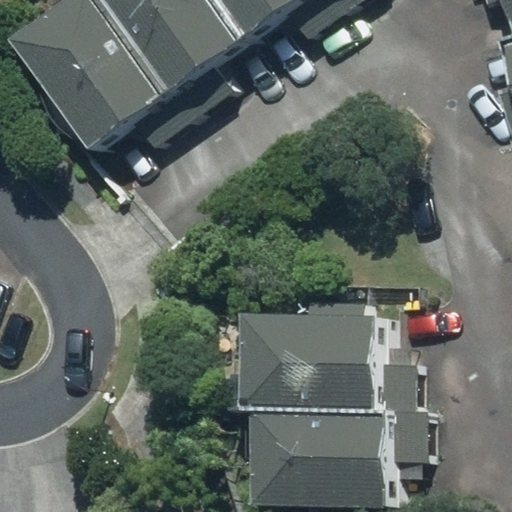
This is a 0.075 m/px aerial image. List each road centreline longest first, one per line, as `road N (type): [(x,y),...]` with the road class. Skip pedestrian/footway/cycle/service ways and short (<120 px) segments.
road 1 (unknown): [(77,307),(370,82),(400,74),(429,80),(452,97),(511,301)]
road 2 (residential): [(0,193),(77,307),(78,364),(51,406)]
